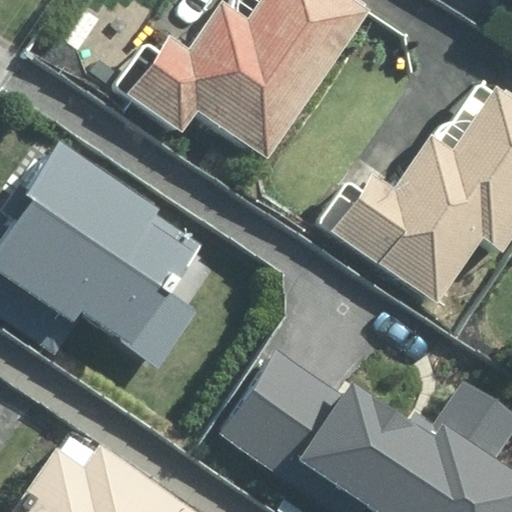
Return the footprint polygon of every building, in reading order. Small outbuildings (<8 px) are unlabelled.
[(246,148),(341,0),(222,0),(219,5),(210,0),(183,0),(160,35),(138,23),(101,82),(113,91),(162,124),(174,102),(246,148)] [(483,243),(511,198),(511,100),(487,84),(466,71),(422,136),(400,121),(385,145),(364,175),(357,171),(341,160),(332,175),(306,220),(305,222),(418,296),(461,230),(462,229),(483,243)] [(156,205),(59,142),(0,233),(0,318),(51,351),(73,317),(152,368),(221,261),(150,215),(156,205)] [(467,447),(464,444),(282,321),(246,376),(260,385),(347,443),(342,452),(304,510),(306,511),(511,511),(511,454),(477,432),(477,434),(467,447)] [(75,445),(62,436),(50,428),(41,442),(39,445),(32,440),(0,487),(0,511),(189,511),(117,462),(81,436),(80,436),(75,445)]
